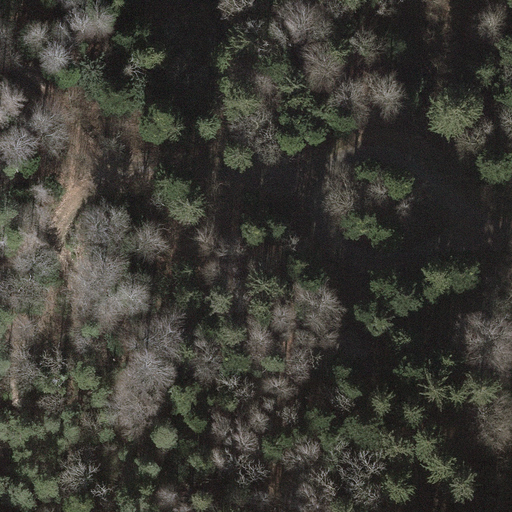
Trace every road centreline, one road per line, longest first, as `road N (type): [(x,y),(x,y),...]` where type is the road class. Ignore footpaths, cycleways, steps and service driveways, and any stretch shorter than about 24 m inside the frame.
road 1 (track): [(511,232),(473,228),(385,266),(335,254),(306,185),(356,154),(380,152),(427,173)]
road 2 (track): [(107,175),(172,167),(306,185)]
